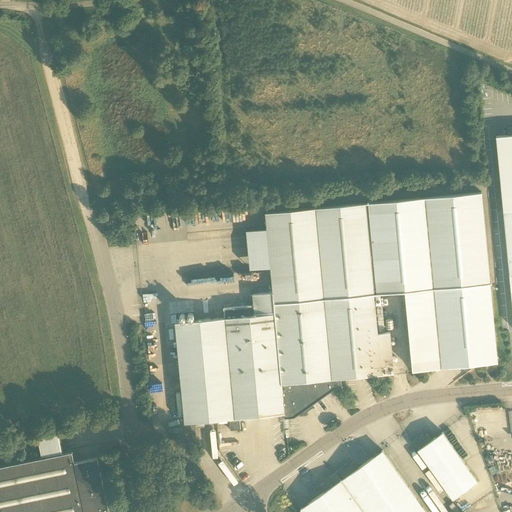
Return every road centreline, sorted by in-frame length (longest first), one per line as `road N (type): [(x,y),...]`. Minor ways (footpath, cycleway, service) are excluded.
road 1 (unclassified): [(139,511),(90,214)]
road 2 (unclassified): [(511,396),(398,410),(252,507)]
road 3 (track): [(90,214),(32,6)]
road 4 (unclassified): [(332,0),(511,75)]
